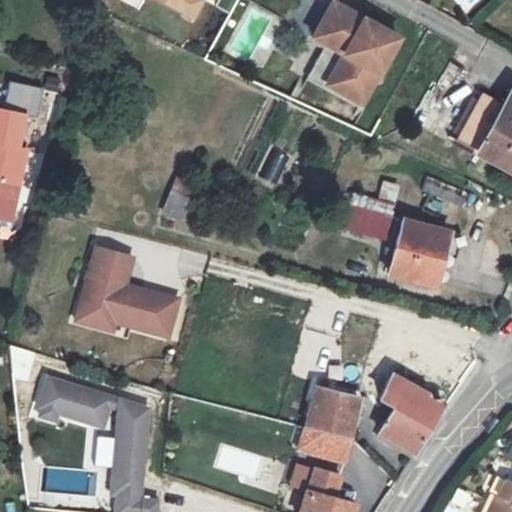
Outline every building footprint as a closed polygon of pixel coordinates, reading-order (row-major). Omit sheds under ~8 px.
[(163,0),(193,16),(201,0),(163,0)] [(398,36),(332,0),(327,0),(308,35),(328,46),(330,44),(337,48),(318,82),(360,105),(398,36)] [(33,89),(0,81),(0,154),(24,160),(32,126),(24,124),(33,89)] [(470,87),(442,139),(508,175),(511,166),(511,89),(500,83),(491,99),(470,87)] [(271,150),(257,177),(276,186),(290,159),(271,150)] [(381,181),(376,199),(393,203),(398,185),(381,181)] [(177,219),(185,186),(172,182),(164,215),(177,219)] [(384,242),(393,204),(349,194),(341,232),(384,242)] [(457,237),(411,218),(390,270),(436,289),(457,237)] [(131,254),(88,245),(66,320),(111,331),(112,323),(166,337),(176,295),(124,282),(131,254)] [(460,357),(414,338),(380,404),(394,410),(380,438),(416,454),(440,407),(445,410),(476,364),(460,357)] [(141,496),(150,395),(35,385),(32,422),(114,429),(106,511),(156,511),(158,497),(141,496)] [(361,402),(316,389),(306,429),(350,442),(361,402)] [(302,443),(300,451),(348,464),(355,443),(350,442),(306,429),(295,426),(291,440),(302,443)] [(343,477),(314,467),(306,492),(300,511),(356,511),(358,506),(335,499),(343,477)] [(511,511),(511,482),(502,478),(485,511),(511,511)] [(464,511),(471,493),(451,486),(441,511),(464,511)]
